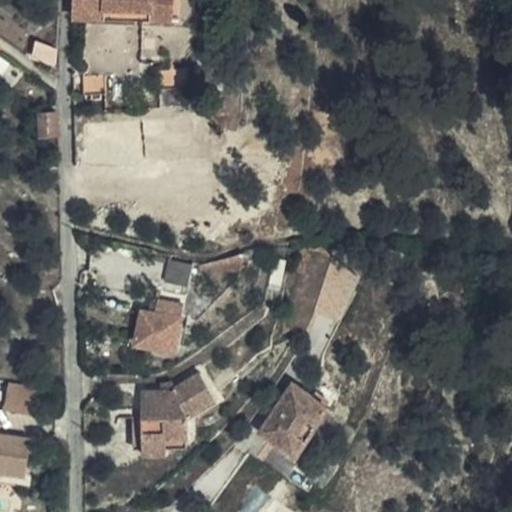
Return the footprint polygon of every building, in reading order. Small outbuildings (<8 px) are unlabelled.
[(71,0),(72,18),(168,19),(169,0),(71,0)] [(59,49),(57,49),(39,41),(35,56),(58,66),(56,64),(59,49)] [(185,87),(184,68),(157,70),(158,89),(185,87)] [(57,109),(45,110),(38,111),(40,133),(58,132),(57,109)] [(326,310),(347,316),(362,266),(306,249),(296,281),(331,291),(326,310)] [(244,252),(226,256),(221,272),(223,272),(240,274),(244,252)] [(221,272),(226,256),(200,261),(175,256),(167,275),(185,284),(188,281),(199,286),(207,270),(221,272)] [(276,290),(284,259),(271,258),(264,287),(276,290)] [(153,313),(178,317),(179,302),(155,299),(153,313)] [(172,348),(178,317),(153,313),(139,310),(135,343),(172,348)] [(152,379),(154,404),(157,413),(211,405),(218,404),(216,382),(242,348),(220,332),(189,373),(152,379)] [(7,407),(35,409),(37,384),(9,381),(7,407)] [(304,439),(325,405),(288,383),(256,431),(291,452),(300,438),(304,439)] [(157,413),(154,404),(141,405),(145,430),(158,429),(159,438),(189,432),(188,424),(211,419),(211,405),(157,413)] [(0,446),(22,451),(24,441),(0,436),(0,446)] [(0,475),(17,479),(22,451),(0,446),(0,475)] [(0,487),(15,490),(17,479),(0,475),(0,487)]
